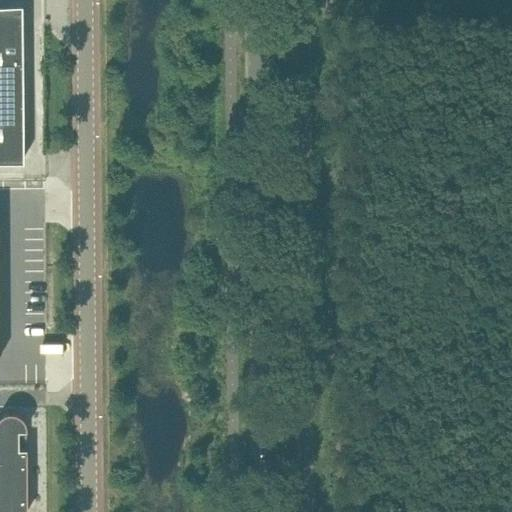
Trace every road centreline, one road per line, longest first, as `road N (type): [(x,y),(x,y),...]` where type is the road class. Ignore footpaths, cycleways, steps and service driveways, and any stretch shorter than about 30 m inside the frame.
road 1 (tertiary): [(261,511),(256,0)]
road 2 (unclassified): [(88,511),(84,0)]
